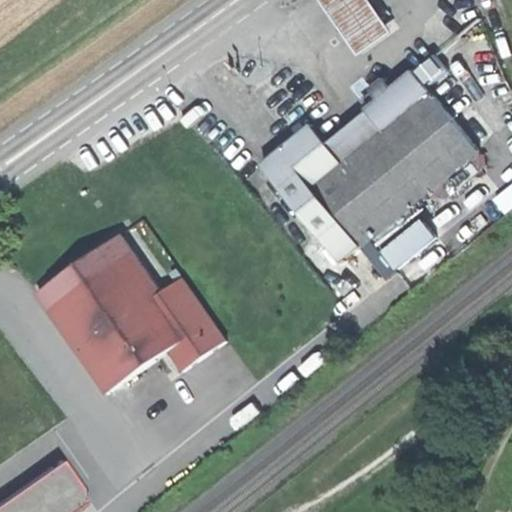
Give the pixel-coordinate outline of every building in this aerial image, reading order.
[(382,0),(326,0),(344,26),(366,60),(406,35),(383,0),(382,0)] [(433,55),(414,71),(427,87),(446,71),(433,55)] [(313,188),(360,247),(373,236),(386,225),(408,208),(432,189),(478,151),(427,87),(414,71),(392,89),(390,91),(407,112),(383,131),(343,164),(313,188)] [(365,110),(383,131),(407,112),(390,91),(392,89),(382,77),(368,89),(377,100),(365,110)] [(341,262),(360,247),(313,188),(343,164),(311,124),(262,164),(341,262)] [(481,169),(478,151),(432,189),(439,197),(446,197),(481,169)] [(414,225),(408,208),(386,225),(393,234),(379,245),(383,250),(414,225)] [(373,236),(379,245),(393,234),(386,225),(373,236)] [(412,230),(375,260),(387,275),(425,245),(412,230)] [(121,233),(38,292),(107,392),(136,372),(156,358),(142,338),(154,329),(182,370),(225,341),(181,277),(160,292),(121,233)]
